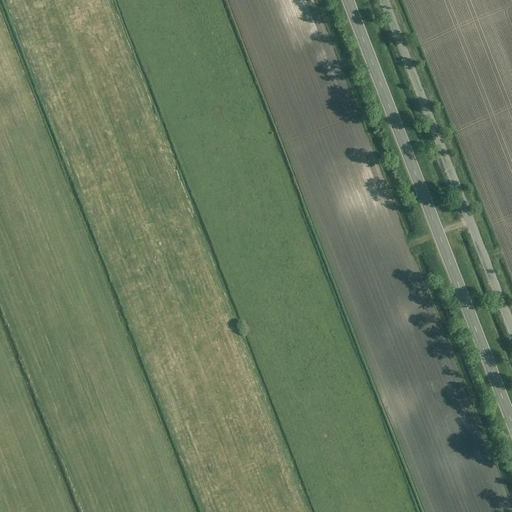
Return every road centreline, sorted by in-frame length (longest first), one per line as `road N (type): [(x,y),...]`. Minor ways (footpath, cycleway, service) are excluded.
road 1 (tertiary): [(511,424),(347,0)]
road 2 (unclassified): [(511,328),(384,0)]
